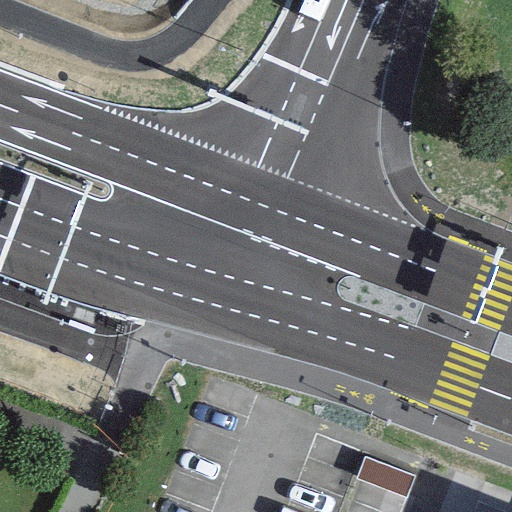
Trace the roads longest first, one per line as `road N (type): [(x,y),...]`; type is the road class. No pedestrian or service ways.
road 1 (primary): [(226,300),(511,400)]
road 2 (primary): [(263,207),(0,107)]
road 3 (primary): [(511,301),(263,207)]
road 4 (primary): [(0,220),(226,300)]
road 5 (residential): [(263,207),(346,0)]
road 6 (residential): [(151,346),(72,511)]
